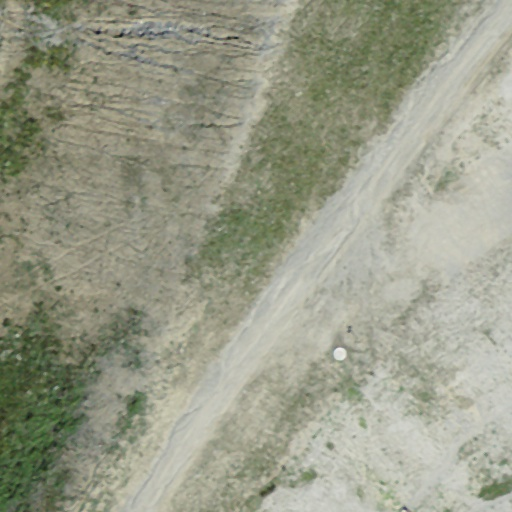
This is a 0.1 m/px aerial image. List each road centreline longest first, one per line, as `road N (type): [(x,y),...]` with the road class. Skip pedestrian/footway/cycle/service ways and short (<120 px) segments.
road 1 (track): [(265,338),(511,59)]
road 2 (track): [(265,338),(146,511)]
